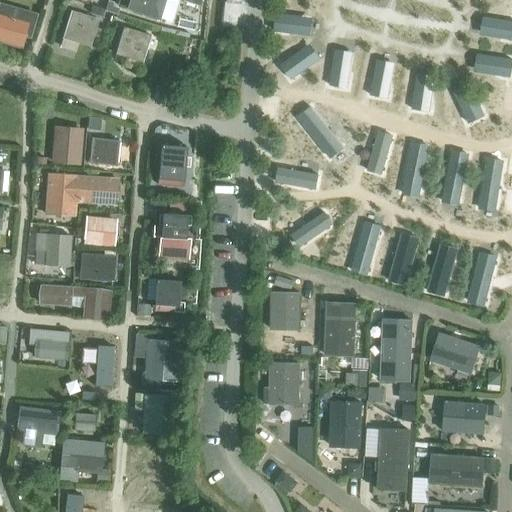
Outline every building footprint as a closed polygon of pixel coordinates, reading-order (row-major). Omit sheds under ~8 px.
[(120,0),(120,2),(118,6),(172,22),(178,0),(120,0)] [(0,16),(0,40),(21,46),(24,35),(31,37),(38,12),(20,6),(16,21),(0,16)] [(93,6),(90,13),(102,17),(105,9),(93,6)] [(71,11),(62,38),(90,47),(98,20),(71,11)] [(276,15),(274,31),(287,33),(287,31),(302,33),(304,20),(288,19),(289,16),(276,15)] [(491,22),(489,34),(504,37),(504,39),(511,40),(511,23),(506,22),(506,24),(491,22)] [(123,27),(115,55),(142,63),(151,36),(123,27)] [(291,59),(281,66),(291,80),(302,72),(300,71),(312,62),(305,52),(293,61),(291,59)] [(332,74),(330,86),(347,89),(349,76),(347,76),(349,61),(337,59),(335,74),(332,74)] [(485,59),(483,71),(499,73),(498,76),(511,78),(511,69),(511,60),(500,59),(500,61),(485,59)] [(373,84),(371,96),(388,99),(390,86),(388,86),(391,72),(379,69),(376,84),(373,84)] [(415,98),(413,110),(430,113),(432,100),(429,99),(431,85),(419,83),(417,98),(415,98)] [(470,93),(459,98),(466,112),(464,113),(469,124),(485,117),(479,105),(477,106),(470,93)] [(0,97),(0,119),(7,120),(10,99),(0,97)] [(304,115),(298,119),(330,158),(343,148),(312,108),(309,110),(307,110),(304,113),(304,115)] [(89,117),(87,129),(101,131),(102,120),(102,118),(94,118),(89,117)] [(54,127),(51,163),(78,165),(81,129),(54,127)] [(379,133),(368,170),(382,175),(393,137),(379,133)] [(91,150),(89,164),(115,166),(117,153),(102,151),(103,142),(92,141),(91,150)] [(412,144),(402,194),(419,197),(429,148),(426,147),(424,145),(421,144),(419,146),(412,144)] [(160,145),(156,185),(182,187),(186,147),(160,145)] [(452,152),(442,201),(459,205),(469,156),(466,155),(464,153),(461,153),(459,154),(452,152)] [(487,160),(479,208),(496,211),(504,163),(500,162),(499,161),(495,160),(493,161),(487,160)] [(279,168),(277,183),(315,190),(318,175),(279,168)] [(49,175),(46,214),(74,216),(75,203),(77,177),(49,175)] [(77,177),(75,203),(117,206),(119,180),(77,177)] [(153,200),(153,210),(165,210),(165,200),(153,200)] [(156,225),(155,237),(160,237),(159,257),(188,258),(189,239),(185,239),(187,215),(162,213),(161,225),(156,225)] [(324,213),(292,235),(300,248),(333,225),(324,213)] [(86,217),(83,243),(111,246),(114,220),(86,217)] [(365,223),(351,270),(355,272),(356,273),(360,274),(362,273),(368,275),(381,228),(365,223)] [(35,235),(34,249),(44,250),(43,265),(67,267),(70,237),(35,235)] [(402,235),(389,281),(406,286),(419,239),(402,235)] [(441,245),(428,292),(444,297),(458,250),(441,245)] [(81,254),(80,279),(113,281),(115,257),(81,254)] [(480,254),(468,301),(472,302),(473,304),(477,305),(478,304),(485,306),(497,258),(480,254)] [(278,277),(275,286),(292,291),(295,282),(278,277)] [(148,279),(147,299),(155,300),(155,305),(179,306),(180,281),(148,279)] [(40,286),(38,304),(70,306),(71,296),(71,288),(40,286)] [(301,292),(271,292),(270,331),(300,331),(301,292)] [(76,293),(75,312),(104,314),(105,294),(76,293)] [(328,301),(325,356),(355,358),(358,303),(328,301)] [(138,305),(137,317),(149,318),(150,306),(138,305)] [(383,319),(380,382),(411,383),(414,320),(383,319)] [(31,329),(29,344),(36,345),(34,357),(64,360),(67,360),(69,333),(31,329)] [(440,332),(431,361),(472,375),(481,346),(440,332)] [(136,334),(134,357),(144,358),(145,335),(136,334)] [(108,357),(108,339),(77,338),(76,356),(108,357)] [(147,340),(144,380),(180,382),(182,342),(147,340)] [(303,347),(303,355),(315,355),(315,347),(303,347)] [(270,363),(269,405),(299,406),(300,363),(270,363)] [(64,390),(65,371),(33,370),(32,389),(64,390)] [(354,371),(353,388),(368,389),(369,372),(354,371)] [(491,377),(490,384),(502,385),(503,373),(495,373),(491,377)] [(70,376),(69,394),(97,397),(99,378),(70,376)] [(404,386),(403,401),(415,402),(416,386),(404,386)] [(321,390),(321,401),(328,401),(332,397),(332,390),(321,390)] [(134,395),(133,410),(143,410),(142,434),(170,436),(173,397),(134,395)] [(331,401),(330,448),(362,449),(363,402),(331,401)] [(444,402),(442,431),(485,434),(487,404),(444,402)] [(489,405),(489,416),(500,416),(501,406),(489,405)] [(31,408),(29,431),(54,433),(56,411),(31,408)] [(75,413),(74,430),(94,432),(96,415),(75,413)] [(301,428),(300,452),(315,463),(316,428),(301,428)] [(381,428),(378,490),(408,492),(411,430),(381,428)] [(62,440),(59,481),(75,483),(76,472),(96,474),(100,467),(101,444),(62,440)] [(146,449),(145,474),(155,474),(155,486),(168,487),(170,451),(146,449)] [(433,453),(430,484),(483,488),(485,457),(433,453)] [(486,458),(485,472),(496,473),(497,458),(486,458)] [(98,471),(97,482),(112,483),(113,472),(98,471)] [(278,483),(276,486),(288,496),(291,492),(292,493),(296,488),(296,480),(285,472),(278,482),(278,483)] [(70,511),(87,511),(89,490),(72,489),(70,511)]
